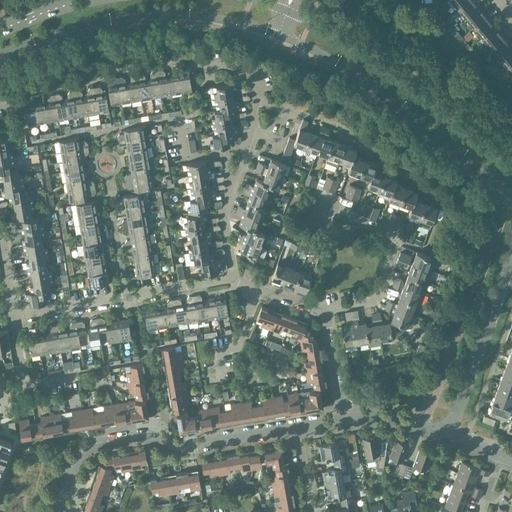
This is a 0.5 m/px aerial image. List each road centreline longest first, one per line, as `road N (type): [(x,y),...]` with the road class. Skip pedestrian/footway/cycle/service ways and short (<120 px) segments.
road 1 (residential): [(56,511),(76,454),(90,442),(141,434),(187,446),(299,426)]
road 2 (tertiary): [(0,57),(80,26),(148,16),(232,22),(278,37)]
road 3 (tertiary): [(278,37),(334,62),(511,196)]
road 4 (tertiary): [(511,171),(358,52),(287,12)]
road 5 (residential): [(15,316),(235,281)]
road 6 (residential): [(325,313),(380,299),(399,242),(394,232),(335,210)]
road 7 (residential): [(447,436),(511,264)]
road 8 (residential): [(250,154),(260,83),(210,61),(210,76)]
road 9 (residential): [(235,281),(228,213),(250,154)]
